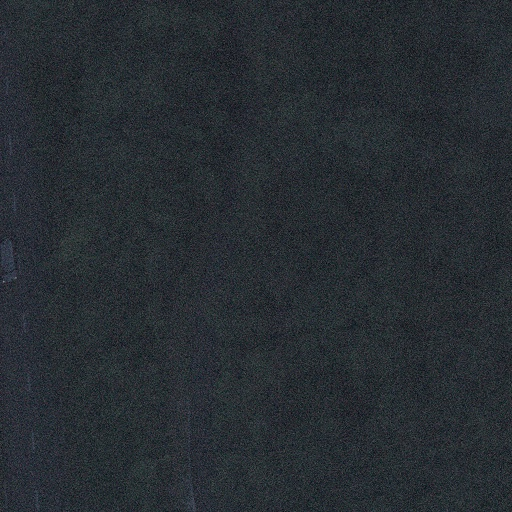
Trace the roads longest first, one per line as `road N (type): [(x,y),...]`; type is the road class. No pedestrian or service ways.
road 1 (track): [(243,0),(251,126),(210,316),(204,406),(221,511)]
road 2 (unclassified): [(7,0),(36,511)]
